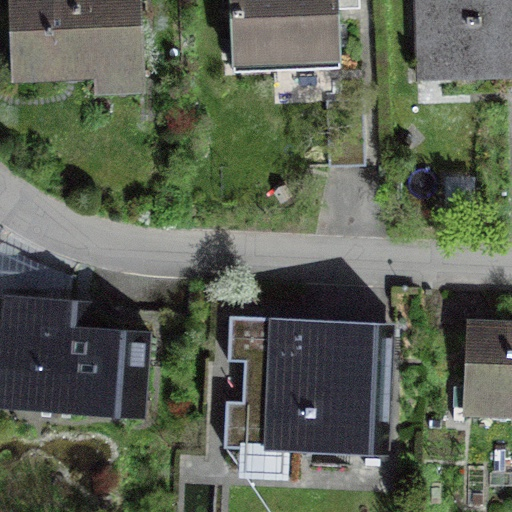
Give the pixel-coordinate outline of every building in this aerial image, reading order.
[(143,0),(15,0),(17,78),(103,76),(103,96),(146,95),(146,63),(145,63),(143,0)] [(345,0),(231,0),(233,65),(347,62),(345,0)] [(511,0),(416,0),(418,85),(511,82),(511,0)] [(367,100),(323,101),(325,176),(369,175),(367,100)] [(149,333),(75,328),(76,301),(5,297),(0,375),(0,383),(62,388),(60,411),(144,416),(149,333)] [(387,418),(391,324),(230,316),(226,410),(225,425),(269,428),(270,428),(271,412),(303,414),(302,450),(385,454),(387,418)] [(511,328),(470,327),(468,399),(511,400),(511,328)]
